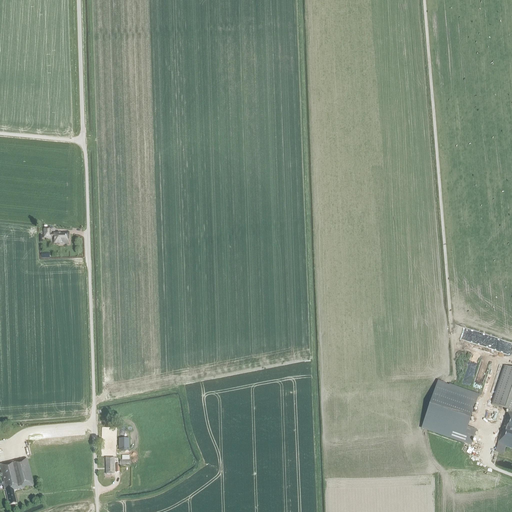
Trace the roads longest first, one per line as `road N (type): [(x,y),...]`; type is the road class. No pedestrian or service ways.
road 1 (unclassified): [(97,511),(78,0)]
road 2 (track): [(452,341),(424,0)]
